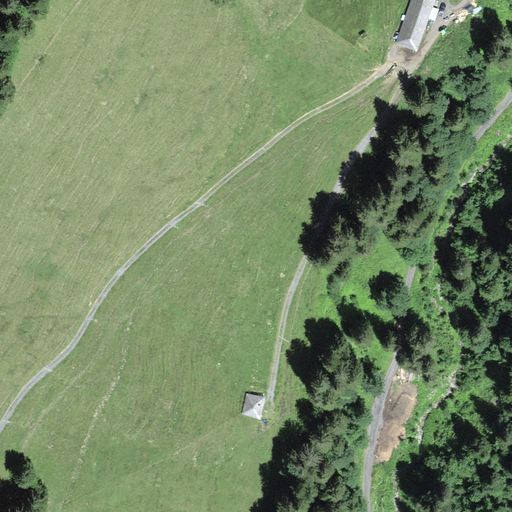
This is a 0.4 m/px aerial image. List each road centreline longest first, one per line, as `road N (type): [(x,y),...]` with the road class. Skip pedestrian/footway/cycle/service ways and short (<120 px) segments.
road 1 (track): [(0,428),(27,387),(76,341),(108,286),(171,222),(289,128),(394,59),(425,49)]
road 2 (track): [(367,511),(371,444),(404,344),(407,289),(427,220),(511,97)]
road 3 (track): [(272,381),(298,272),(354,153),(425,49)]
